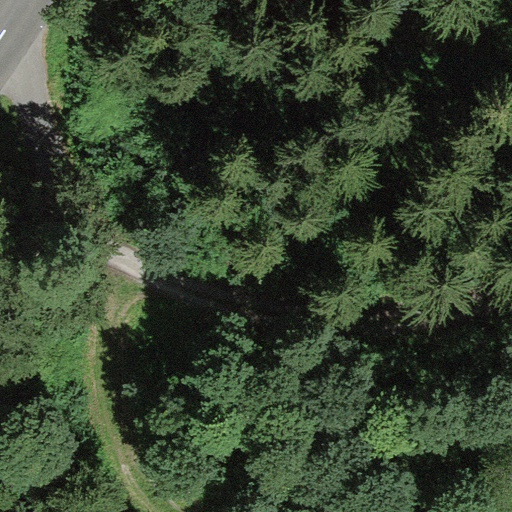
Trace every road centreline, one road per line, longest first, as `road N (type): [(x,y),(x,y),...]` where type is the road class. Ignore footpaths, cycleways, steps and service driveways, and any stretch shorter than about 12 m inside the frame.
road 1 (track): [(511,283),(404,329),(236,313),(115,254)]
road 2 (track): [(115,254),(112,353),(125,445),(159,497),(179,511)]
road 3 (track): [(115,254),(60,169),(5,29)]
road 4 (track): [(0,214),(115,254)]
